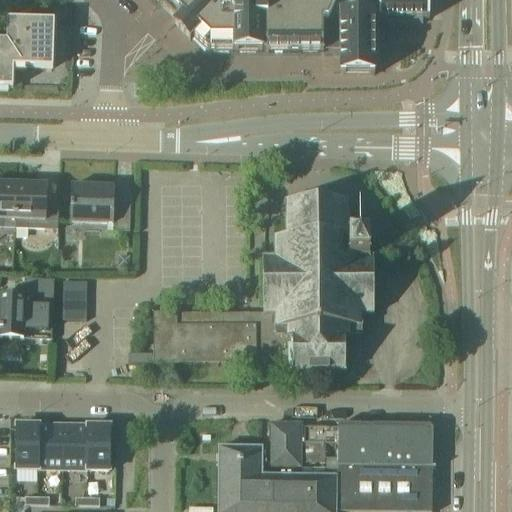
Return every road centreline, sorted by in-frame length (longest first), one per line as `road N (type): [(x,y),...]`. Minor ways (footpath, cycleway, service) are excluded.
road 1 (secondary): [(485,441),(493,149)]
road 2 (residential): [(448,408),(190,405),(160,417)]
road 3 (secondary): [(465,148),(468,408)]
road 4 (tertiary): [(465,123),(294,125),(229,140)]
road 5 (tertiary): [(229,140),(465,148)]
road 6 (residential): [(0,399),(126,404),(160,417)]
road 7 (secondary): [(493,124),(494,0)]
road 8 (secondary): [(470,0),(465,123)]
road 9 (residential): [(108,116),(114,31),(96,0)]
road 10 (tertiary): [(108,138),(229,140)]
